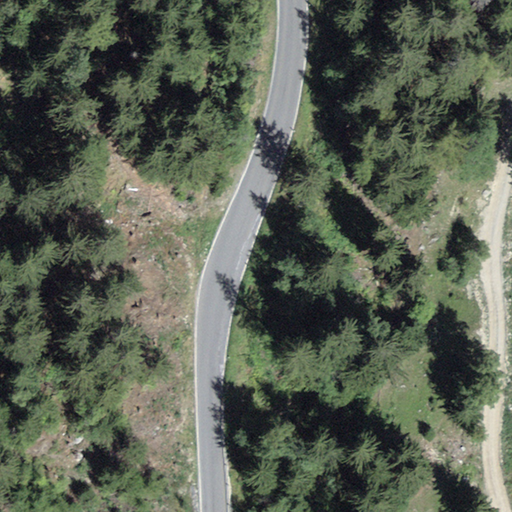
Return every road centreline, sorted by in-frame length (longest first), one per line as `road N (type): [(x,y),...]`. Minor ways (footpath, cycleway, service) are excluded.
road 1 (tertiary): [(211,511),(215,305),(281,113),(293,0)]
road 2 (track): [(511,170),(497,244),(503,353),(495,407),(495,466),(509,511)]
